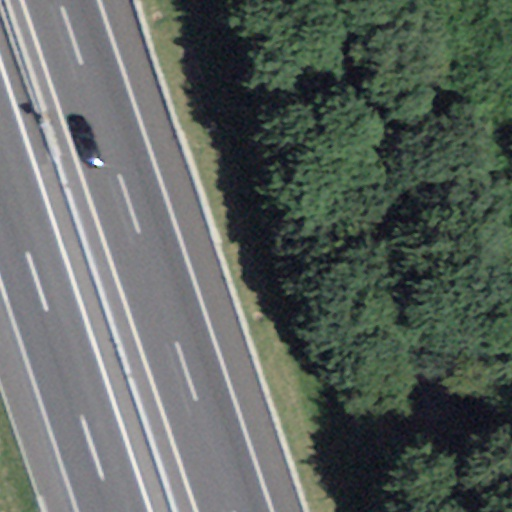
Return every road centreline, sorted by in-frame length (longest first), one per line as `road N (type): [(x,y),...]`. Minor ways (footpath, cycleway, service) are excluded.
road 1 (motorway): [(227,511),(57,0)]
road 2 (track): [(328,0),(479,511)]
road 3 (motorway): [(0,177),(110,511)]
